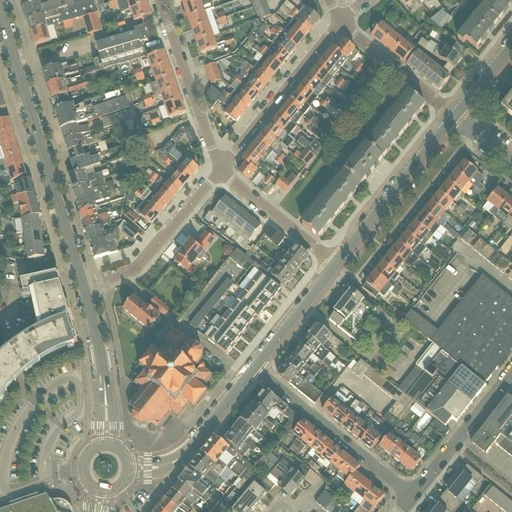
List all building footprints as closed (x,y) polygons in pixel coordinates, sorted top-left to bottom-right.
[(92,0),(50,0),(40,3),(39,3),(24,8),(27,20),(92,0)] [(92,0),(27,20),(31,33),(47,28),(54,27),(63,24),(71,21),(83,18),(97,14),(97,13),(92,0)] [(131,10),(147,4),(145,0),(121,0),(117,1),(119,7),(121,14),(131,10)] [(188,18),(214,9),(212,3),(219,0),(200,0),(200,1),(184,6),(188,18)] [(511,0),(489,0),(461,35),(458,39),(464,45),(467,41),(476,49),(511,3),(511,0)] [(117,1),(109,4),(112,10),(119,7),(117,1)] [(256,10),(266,6),(264,1),(254,5),(256,10)] [(312,29),(320,20),(315,16),(310,12),(304,7),(299,14),(295,10),(296,8),(287,1),(283,6),(312,29)] [(135,23),(152,17),(147,4),(131,10),(135,23)] [(266,6),(256,10),(258,16),(268,11),(266,6)] [(289,17),(293,21),(289,26),(305,39),(312,29),(283,6),(280,11),(288,18),(289,17)] [(211,10),(188,18),(192,30),(215,22),(211,10)] [(271,17),(268,11),(258,16),(261,21),(271,17)] [(442,29),(451,18),(444,12),(435,24),(442,29)] [(97,14),(83,18),(88,36),(103,31),(98,13),(97,14)] [(216,15),(218,21),(226,19),(224,13),(216,15)] [(256,28),(260,24),(259,23),(260,23),(259,20),(253,22),(253,23),(252,23),(254,28),(256,27),(256,28)] [(119,29),(126,26),(124,21),(117,23),(119,29)] [(215,22),(192,30),(197,43),(213,37),(219,35),(215,22)] [(393,34),(382,25),(372,37),(383,46),(393,34)] [(279,28),(276,31),(297,48),(305,39),(289,26),(284,32),(279,28)] [(47,28),(31,33),(35,46),(51,41),(47,28)] [(92,45),(96,44),(101,63),(143,50),(141,45),(146,43),(148,42),(144,28),(109,38),(106,30),(89,36),(92,45)] [(270,33),(277,38),(272,44),(273,45),(274,45),(290,58),(297,48),(276,31),(273,29),(270,33)] [(383,46),(389,51),(394,55),(404,43),(393,34),(383,46)] [(251,35),(248,39),(252,44),(256,40),(251,35)] [(197,43),(201,55),(217,49),(213,37),(197,43)] [(227,46),(235,43),(233,38),(225,40),(227,46)] [(429,44),(422,40),(418,46),(425,51),(429,44)] [(360,54),(345,42),(337,51),(348,60),(347,60),(351,63),(360,54)] [(394,55),(399,59),(405,64),(415,52),(404,43),(394,55)] [(451,51),(458,55),(462,47),(455,43),(451,51)] [(264,46),(261,50),(282,67),(290,58),(274,45),(273,45),(269,50),(264,46)] [(256,47),(253,50),(259,54),(263,58),(259,64),(274,76),(282,67),(261,50),(256,47)] [(337,51),(333,48),(326,57),(340,69),(347,60),(348,60),(337,51)] [(438,50),(434,56),(448,66),(448,65),(454,69),(455,70),(462,59),(447,49),(444,54),(438,50)] [(169,65),(164,53),(148,59),(152,71),(169,65)] [(440,92),(450,79),(417,53),(407,66),(440,92)] [(333,78),(340,69),(326,57),(318,67),(333,78)] [(245,62),(242,66),(267,86),(274,76),(259,64),(254,69),(245,62)] [(215,64),(205,67),(207,73),(217,69),(215,64)] [(360,64),(357,67),(362,72),(365,68),(363,67),(360,64)] [(85,76),(104,70),(102,65),(84,70),(85,76)] [(152,71),(156,83),(173,77),(169,65),(152,71)] [(448,65),(448,66),(444,70),(449,75),(454,69),(448,65)] [(43,71),(48,87),(64,82),(66,82),(64,78),(79,73),(77,67),(63,71),(61,66),(43,71)] [(244,72),(239,78),(259,95),(267,86),(242,66),(240,69),(244,72)] [(333,79),(333,78),(318,67),(311,76),(326,88),(333,79)] [(135,77),(143,74),(141,69),(134,71),(135,77)] [(220,75),(219,73),(217,69),(207,73),(209,79),(220,75)] [(115,73),(112,78),(113,80),(121,78),(119,72),(115,73)] [(143,74),(135,77),(137,82),(145,79),(143,74)] [(209,79),(211,84),(221,81),(221,80),(220,75),(209,79)] [(365,75),(358,83),(362,87),(369,79),(365,75)] [(311,76),(303,86),(318,98),(326,88),(311,76)] [(150,85),(154,97),(161,95),(177,89),(173,77),(156,83),(157,83),(150,85)] [(240,85),(235,91),(252,104),(259,95),(239,78),(236,82),(240,85)] [(369,79),(362,87),(367,91),(374,83),(369,79)] [(340,80),(338,83),(352,94),(357,88),(347,81),(345,83),(340,80)] [(82,91),(90,89),(88,82),(72,87),(66,89),(64,82),(48,87),(52,101),(82,91)] [(338,83),(335,86),(340,90),(338,93),(347,100),(352,94),(338,83)] [(358,83),(356,85),(360,88),(359,90),(366,93),(367,91),(362,87),(358,83)] [(303,86),(296,95),(311,107),(318,98),(303,86)] [(211,111),(218,102),(223,96),(221,95),(212,87),(205,96),(211,111)] [(161,95),(165,107),(182,101),(177,89),(161,95)] [(55,112),(71,106),(70,101),(80,98),(80,96),(83,95),(82,91),(52,101),(55,112)] [(234,105),(244,114),(252,104),(235,91),(230,96),(224,91),(221,95),(223,96),(229,101),(234,105)] [(404,132),(420,112),(425,106),(409,93),(393,112),(388,119),(404,132)] [(146,96),(143,97),(145,103),(153,100),(151,95),(146,96)] [(311,107),(296,95),(288,104),(304,117),(311,107)] [(511,95),(501,109),(511,117),(511,95)] [(229,101),(223,96),(218,102),(223,106),(222,108),(223,113),(237,123),(244,114),(234,105),(229,101)] [(92,109),(89,101),(71,107),(71,106),(55,112),(61,131),(77,126),(130,109),(126,98),(92,109)] [(326,98),(323,101),(337,113),(342,107),(332,100),(330,102),(326,98)] [(182,101),(165,107),(169,119),(186,114),(182,101)] [(323,101),(320,105),(325,109),(323,111),(333,119),(337,113),(323,101)] [(304,117),(288,104),(280,113),(296,126),(304,117)] [(133,119),(131,110),(102,120),(105,128),(133,119)] [(280,113),(273,122),(290,136),(297,127),(296,126),(280,113)] [(311,116),(308,120),(321,131),(324,133),(328,128),(322,123),(316,118),(315,120),(311,116)] [(158,117),(151,120),(153,126),(160,123),(158,117)] [(383,159),(404,132),(388,119),(367,146),(383,159)] [(0,135),(13,132),(9,120),(0,122),(0,135)] [(319,139),(324,133),(308,120),(305,124),(310,128),(308,130),(319,139)] [(282,146),(290,136),(273,122),(265,132),(280,144),(282,146)] [(90,134),(91,133),(89,126),(78,129),(77,126),(61,131),(64,142),(90,134)] [(0,141),(2,148),(16,143),(13,132),(0,135),(0,141)] [(134,141),(130,132),(119,137),(122,145),(134,141)] [(273,154),(280,144),(265,132),(258,142),(273,154)] [(90,134),(64,142),(68,154),(98,144),(102,142),(100,137),(96,138),(96,137),(91,138),(90,134)] [(337,166),(340,163),(357,142),(359,140),(353,135),(332,162),(337,166)] [(141,146),(151,143),(149,137),(139,141),(141,146)] [(306,149),(314,156),(322,147),(314,141),(311,145),(302,137),(298,143),(306,149)] [(99,144),(100,152),(107,151),(106,142),(99,144)] [(265,163),(273,154),(258,142),(250,151),(265,163)] [(5,159),(20,155),(16,143),(2,148),(5,159)] [(128,157),(132,155),(134,143),(125,146),(128,157)] [(153,148),(151,143),(141,146),(143,152),(153,148)] [(177,148),(170,143),(169,144),(163,151),(159,152),(166,158),(171,163),(180,171),(190,179),(199,170),(192,164),(195,160),(187,153),(183,157),(175,151),(177,148)] [(68,154),(71,163),(85,158),(83,153),(99,148),(98,144),(68,154)] [(367,146),(347,170),(345,173),(361,186),(362,186),(363,185),(364,186),(371,177),(373,178),(377,172),(376,171),(384,161),(383,160),(383,159),(367,146)] [(155,154),(153,148),(143,152),(145,157),(155,154)] [(301,155),(298,159),(307,166),(314,157),(314,156),(306,149),(301,155)] [(250,151),(242,160),(246,164),(258,172),(265,163),(250,151)] [(24,166),(20,155),(5,159),(9,171),(24,166)] [(126,165),(131,164),(132,155),(128,157),(124,158),(126,165)] [(85,171),(90,169),(101,166),(98,158),(91,160),(90,157),(85,158),(71,163),(74,175),(85,171)] [(456,172),(469,183),(475,188),(481,193),(484,189),(485,188),(479,184),(484,178),(478,173),(464,162),(456,172)] [(246,164),(239,173),(252,184),(260,174),(258,172),(246,164)] [(9,171),(12,182),(27,178),(24,166),(9,171)] [(151,177),(144,172),(141,169),(139,172),(142,175),(148,180),(147,181),(153,185),(156,181),(151,177)] [(85,171),(74,175),(69,176),(73,189),(101,180),(101,181),(104,180),(102,173),(87,178),(85,171)] [(183,188),(190,179),(180,171),(173,180),(183,188)] [(448,183),(461,193),(469,183),(456,172),(448,183)] [(159,178),(153,173),(151,177),(156,181),(159,178)] [(340,212),(361,186),(345,173),(324,199),(340,212)] [(287,181),(292,184),(297,178),(292,174),(287,181)] [(269,176),(266,179),(272,184),(275,180),(269,176)] [(275,186),(280,189),(287,181),(282,177),(275,186)] [(161,178),(157,183),(161,186),(175,198),(183,188),(173,180),(169,185),(161,178)] [(31,179),(15,184),(15,187),(18,196),(18,197),(37,196),(32,179),(31,179)] [(265,190),(263,192),(267,196),(274,187),(272,184),(266,179),(265,180),(263,183),(265,184),(267,186),(265,190)] [(101,180),(73,189),(77,203),(107,193),(103,180),(101,181),(101,180)] [(128,180),(125,181),(117,183),(118,188),(127,186),(128,180)] [(287,181),(280,189),(285,193),(292,184),(287,181)] [(108,192),(115,190),(113,182),(106,184),(108,192)] [(440,193),(453,203),(461,193),(448,183),(440,193)] [(167,207),(175,198),(161,186),(154,195),(153,195),(167,207)] [(136,190),(130,188),(129,192),(132,192),(135,195),(140,199),(143,195),(139,191),(136,190)] [(475,188),(472,192),(478,197),(482,193),(481,193),(475,188)] [(484,189),(481,193),(482,193),(488,198),(491,195),(484,189)] [(509,198),(499,190),(488,203),(494,208),(490,213),(494,216),(509,198)] [(109,199),(107,193),(77,203),(80,213),(96,208),(97,208),(95,204),(109,199)] [(144,203),(160,216),(167,207),(153,195),(154,195),(152,193),(144,203)] [(432,203),(445,214),(453,203),(440,193),(432,203)] [(18,196),(12,196),(14,205),(19,204),(23,220),(24,220),(39,217),(41,217),(43,216),(37,196),(18,197),(18,196)] [(210,212),(206,218),(210,221),(214,216),(218,220),(221,222),(234,204),(225,197),(212,214),(210,212)] [(511,213),(511,200),(509,198),(494,216),(504,224),(511,213)] [(303,225),(319,238),(340,212),(324,199),(303,225)] [(136,212),(152,225),(160,216),(144,203),(136,212)] [(437,224),(445,214),(432,203),(424,213),(437,224)] [(218,220),(214,225),(217,227),(219,228),(223,223),(230,229),(243,212),(234,204),(221,222),(218,220)] [(462,204),(459,208),(465,213),(468,209),(462,204)] [(111,209),(106,211),(106,210),(97,213),(96,208),(80,213),(78,214),(81,223),(108,215),(112,213),(111,209)] [(459,208),(456,212),(462,217),(465,213),(459,208)] [(126,218),(135,225),(139,219),(131,212),(130,213),(125,209),(124,216),(126,217),(126,218)] [(243,212),(230,229),(236,234),(233,238),(232,239),(235,241),(236,242),(241,237),(239,236),(253,219),(243,212)] [(424,213),(415,223),(429,234),(433,237),(441,227),(437,224),(424,213)] [(81,223),(84,233),(86,233),(102,227),(111,224),(108,215),(81,223)] [(23,220),(15,221),(17,234),(25,233),(25,234),(41,231),(39,217),(24,220),(23,220)] [(253,219),(239,236),(241,237),(245,241),(241,246),(248,252),(249,251),(251,249),(248,246),(250,244),(248,243),(262,226),(253,219)] [(415,223),(407,233),(421,244),(425,247),(433,237),(429,234),(415,223)] [(443,228),(447,232),(449,233),(451,229),(452,229),(446,224),(443,228)] [(128,225),(122,232),(133,241),(139,234),(128,225)] [(264,236),(272,243),(280,233),(271,226),(264,236)] [(89,244),(117,234),(118,229),(107,233),(104,235),(102,227),(86,233),(89,244)] [(27,247),(43,244),(41,231),(25,234),(27,247)] [(461,240),(465,244),(473,234),(469,231),(461,240)] [(179,257),(175,262),(187,272),(191,267),(197,260),(200,261),(205,256),(203,253),(214,239),(206,232),(195,245),(191,241),(178,256),(179,257)] [(286,238),(280,233),(272,243),(278,248),(286,238)] [(425,247),(421,244),(407,233),(399,243),(413,254),(419,259),(427,249),(425,247)] [(108,244),(116,241),(117,234),(89,244),(94,260),(112,255),(108,244)] [(473,234),(465,244),(470,247),(478,237),(473,234)] [(470,247),(474,251),(482,241),(478,237),(470,247)] [(474,251),(478,254),(486,244),(482,241),(474,251)] [(399,243),(391,253),(405,264),(410,269),(411,269),(419,259),(413,254),(399,243)] [(37,265),(38,265),(46,264),(43,244),(27,247),(29,260),(37,259),(37,265)] [(486,244),(478,254),(483,258),(491,248),(486,244)] [(233,249),(229,246),(225,247),(223,249),(224,255),(226,257),(231,257),(233,253),(233,249)] [(296,246),(287,256),(301,267),(304,262),(305,263),(309,259),(308,258),(309,257),(296,246)] [(483,258),(487,261),(495,251),(491,248),(483,258)] [(247,273),(252,266),(254,263),(237,249),(230,259),(247,273)] [(487,261),(491,265),(499,255),(495,251),(487,261)] [(286,255),(283,253),(280,256),(284,260),(280,266),(293,277),(294,275),(295,276),(298,272),(297,271),(301,267),(286,255)] [(405,264),(391,253),(383,263),(397,274),(405,264)] [(450,258),(445,254),(440,260),(446,264),(450,258)] [(491,265),(495,268),(503,258),(499,255),(491,265)] [(495,268),(500,272),(508,262),(503,258),(495,268)] [(261,268),(284,287),(288,282),(289,283),(293,279),(292,278),(293,277),(280,266),(279,266),(275,262),(270,268),(266,265),(263,263),(260,267),(261,268)] [(432,262),(428,267),(436,273),(440,267),(432,262)] [(508,262),(500,272),(504,275),(511,265),(508,262)] [(258,271),(261,268),(260,267),(255,263),(254,263),(252,266),(258,271)] [(383,263),(375,273),(392,287),(394,289),(400,294),(403,290),(397,286),(398,285),(395,283),(400,276),(397,274),(383,263)] [(410,269),(407,272),(413,277),(416,273),(411,269),(410,269)] [(260,272),(252,282),(273,299),(274,300),(279,294),(278,293),(281,290),(282,290),(260,272)] [(366,284),(363,289),(376,299),(379,294),(380,295),(385,289),(389,292),(392,287),(375,273),(366,284)] [(25,299),(32,298),(40,335),(27,342),(26,340),(27,339),(17,345),(8,352),(4,355),(0,359),(0,358),(0,386),(6,392),(9,388),(12,385),(16,382),(19,378),(22,375),(25,373),(26,373),(33,368),(41,363),(37,357),(47,351),(76,345),(70,317),(57,274),(21,282),(24,295),(23,295),(22,296),(22,298),(23,299),(25,299)] [(412,312),(404,321),(431,342),(443,352),(450,358),(471,373),(473,370),(466,365),(476,352),(497,368),(511,349),(511,299),(483,277),(438,332),(412,312)] [(252,282),(244,292),(266,309),(271,303),(270,302),(273,299),(252,282)] [(394,289),(392,293),(397,297),(400,294),(394,289)] [(351,290),(339,305),(339,306),(364,326),(377,310),(365,301),(365,300),(351,290)] [(244,292),(237,301),(256,316),(259,319),(264,312),(263,311),(266,309),(244,292)] [(144,307),(133,298),(124,310),(134,319),(144,307)] [(150,304),(165,317),(170,311),(155,298),(150,304)] [(256,316),(237,301),(229,310),(248,326),(249,326),(254,320),(253,319),(256,316)] [(161,317),(146,305),(144,307),(134,319),(149,331),(161,317)] [(336,313),(330,321),(357,343),(364,335),(360,331),(364,326),(339,306),(334,311),(336,313)] [(229,310),(222,320),(241,335),(246,329),(248,326),(229,310)] [(198,316),(190,325),(192,327),(196,330),(198,327),(204,321),(199,317),(198,316)] [(215,329),(214,329),(233,344),(234,345),(239,339),(238,338),(241,335),(222,320),(215,329)] [(345,347),(318,325),(309,336),(324,348),(328,343),(340,352),(345,347)] [(212,327),(204,337),(226,355),(231,348),(231,347),(233,344),(214,329),(215,329),(212,327)] [(203,361),(203,356),(203,355),(201,350),(197,346),(193,346),(190,346),(190,345),(191,344),(175,331),(162,347),(164,348),(160,353),(153,348),(138,366),(144,371),(134,384),(141,389),(131,402),(131,403),(130,407),(134,411),(134,412),(135,413),(133,415),(134,423),(140,427),(147,426),(149,425),(150,425),(151,425),(156,429),(160,424),(162,425),(171,414),(178,419),(188,407),(194,411),(209,393),(203,388),(213,376),(205,368),(205,367),(202,365),(199,365),(203,361)] [(326,359),(330,354),(325,350),(324,348),(309,336),(301,346),(314,356),(323,363),(326,359)] [(301,346),(294,355),(317,375),(318,374),(318,375),(321,370),(310,361),(314,356),(301,346)] [(429,350),(421,360),(430,367),(438,358),(429,350)] [(450,358),(443,352),(438,358),(430,367),(426,373),(433,379),(436,375),(444,366),(450,358)] [(473,370),(471,373),(485,385),(498,368),(497,368),(476,352),(466,365),(473,370)] [(310,376),(314,379),(317,375),(294,355),(286,365),(307,381),(310,376)] [(485,385),(471,373),(450,358),(444,366),(480,394),(486,386),(485,385)] [(326,359),(323,363),(329,369),(332,364),(333,364),(332,363),(326,359)] [(357,365),(351,371),(356,375),(366,364),(361,360),(357,365)] [(332,364),(329,369),(334,373),(337,368),(332,364)] [(366,364),(356,375),(362,380),(364,376),(370,368),(366,364)] [(286,365),(278,375),(315,405),(323,395),(306,382),(307,381),(286,365)] [(404,394),(407,397),(414,402),(416,404),(426,412),(429,414),(436,420),(439,422),(445,428),(452,419),(457,423),(473,403),(436,375),(433,379),(426,373),(417,366),(414,371),(398,390),(400,391),(404,394)] [(436,375),(473,403),(480,394),(444,366),(436,375)] [(370,368),(364,376),(368,380),(375,371),(370,368)] [(375,371),(368,380),(372,383),(379,375),(375,371)] [(379,375),(372,383),(376,386),(383,378),(379,375)] [(383,378),(376,386),(380,389),(387,381),(383,378)] [(387,381),(380,389),(385,393),(391,384),(387,381)] [(391,384),(385,393),(389,396),(395,388),(391,384)] [(395,388),(389,396),(393,399),(400,391),(398,390),(395,388)] [(265,391),(254,405),(268,416),(269,417),(274,421),(280,413),(290,422),(284,429),(290,434),(304,422),(265,391)] [(400,391),(393,399),(397,403),(404,394),(400,391)] [(404,394),(397,403),(409,412),(410,411),(416,404),(414,402),(407,397),(404,394)] [(335,397),(323,411),(333,419),(343,407),(342,407),(344,405),(335,397)] [(508,397),(487,424),(501,435),(506,439),(510,442),(511,444),(511,399),(509,398),(508,397)] [(343,407),(333,419),(343,428),(355,413),(358,408),(361,405),(356,401),(348,411),(343,407)] [(409,412),(397,403),(392,408),(404,418),(409,412)] [(254,405),(241,421),(256,433),(262,425),(270,432),(275,425),(267,419),(269,417),(268,416),(254,405)] [(404,418),(392,408),(388,413),(401,423),(401,422),(404,418)] [(359,416),(355,413),(343,428),(353,435),(362,423),(363,422),(358,418),(357,418),(359,416)] [(401,423),(388,413),(383,420),(395,429),(401,423)] [(432,425),(446,437),(450,431),(445,428),(436,420),(432,425)] [(234,430),(247,441),(251,436),(258,442),(262,438),(256,433),(241,421),(234,430)] [(293,446),(290,450),(294,453),(313,429),(304,422),(293,435),(298,439),(296,441),(292,446),(293,446)] [(390,435),(380,448),(390,456),(404,438),(405,438),(406,436),(400,431),(405,425),(401,422),(401,423),(395,429),(391,435),(390,435)] [(362,443),(373,428),(369,425),(367,427),(362,423),(353,435),(362,443)] [(487,424),(471,443),(486,455),(494,444),(501,435),(487,424)] [(362,443),(371,451),(381,439),(376,435),(378,432),(373,428),(362,443)] [(298,456),(301,453),(307,446),(312,450),(323,437),(313,429),(294,453),(298,456)] [(415,446),(409,441),(413,436),(412,434),(414,431),(412,429),(406,436),(405,438),(404,438),(390,456),(401,464),(415,446)] [(253,446),(251,444),(247,441),(234,430),(230,434),(229,433),(225,438),(226,439),(223,444),(237,456),(242,460),(243,460),(253,446)] [(494,444),(498,448),(506,439),(501,435),(494,444)] [(215,437),(201,455),(224,473),(220,477),(228,483),(233,476),(236,479),(237,477),(239,479),(242,481),(244,479),(250,472),(253,468),(253,467),(249,465),(243,460),(242,460),(237,456),(223,444),(215,437)] [(320,459),(332,445),(323,437),(312,450),(316,454),(315,456),(320,459)] [(415,446),(401,464),(411,473),(422,460),(421,460),(426,454),(421,449),(420,448),(425,441),(421,439),(421,440),(420,440),(415,446)] [(498,448),(503,451),(510,442),(506,439),(498,448)] [(503,451),(507,454),(511,448),(511,444),(510,442),(503,451)] [(331,465),(341,452),(332,445),(320,459),(324,463),(326,461),(331,465)] [(269,452),(262,459),(262,460),(270,467),(274,470),(298,489),(305,480),(304,479),(308,474),(299,466),(296,470),(294,471),(293,470),(290,473),(279,464),(281,462),(269,452)] [(338,475),(351,460),(341,452),(331,465),(329,467),(334,471),(338,475)] [(201,455),(196,461),(219,480),(226,486),(228,483),(220,477),(224,473),(201,455)] [(276,480),(272,484),(275,486),(276,486),(290,498),(298,489),(285,479),(274,470),(270,467),(262,460),(257,465),(270,475),(276,480)] [(356,473),(361,468),(351,460),(338,475),(337,476),(347,484),(356,473)] [(222,487),(217,483),(219,480),(196,461),(190,468),(212,487),(217,490),(219,491),(222,487)] [(478,485),(483,478),(467,466),(460,475),(456,472),(451,479),(465,490),(472,481),(478,485)] [(190,468),(184,475),(207,494),(212,487),(190,468)] [(347,484),(345,486),(355,494),(366,481),(356,473),(347,484)] [(184,475),(179,482),(200,499),(206,503),(211,497),(207,494),(184,475)] [(272,490),(275,486),(272,484),(266,479),(263,483),(270,489),(272,490)] [(449,489),(442,498),(457,510),(462,504),(457,500),(465,490),(451,479),(445,486),(449,489)] [(375,489),(366,481),(355,494),(365,502),(375,489)] [(194,507),(200,499),(179,482),(172,490),(192,506),(194,507)] [(261,501),(267,494),(259,487),(254,483),(248,490),(261,501)] [(270,489),(263,483),(259,487),(267,494),(270,489)] [(365,502),(374,510),(385,497),(375,489),(365,502)] [(181,511),(192,511),(189,510),(192,506),(172,490),(167,496),(165,499),(179,510),(181,511)] [(261,501),(248,490),(242,497),(255,507),(261,501)] [(316,503),(320,506),(322,508),(331,497),(325,491),(316,503)] [(53,502),(52,502),(51,501),(51,502),(47,495),(0,510),(0,511),(73,511),(72,509),(71,507),(69,505),(68,503),(66,503),(63,501),(61,501),(59,501),(57,501),(55,501),(53,502)] [(251,511),(255,507),(242,497),(237,503),(237,504),(246,511),(251,511)] [(455,511),(457,510),(442,498),(434,506),(431,504),(426,511),(427,511),(455,511)] [(159,507),(158,508),(163,511),(177,511),(179,510),(165,499),(159,507)] [(228,505),(227,505),(232,510),(231,511),(232,511),(246,511),(237,504),(237,503),(232,500),(228,505)] [(333,501),(326,511),(327,511),(340,511),(343,509),(333,501)]
